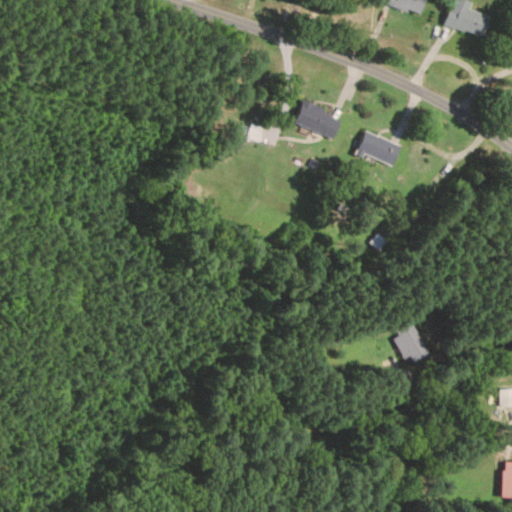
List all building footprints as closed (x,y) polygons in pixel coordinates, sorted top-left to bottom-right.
[(387,0),(385,6),(419,17),(424,0),(387,0)] [(470,2),(460,0),(450,0),(444,28),(484,38),(489,17),(468,12),(470,2)] [(341,117),(301,102),(293,124),(333,139),(341,117)] [(391,167),(399,145),(364,131),(355,153),(391,167)] [(377,252),(386,244),(378,234),(368,242),(377,252)] [(392,331),(410,365),(428,355),(410,321),(392,331)] [(496,407),(511,407),(511,389),(496,389),(496,407)] [(511,460),(501,460),(500,508),(511,508),(511,460)]
